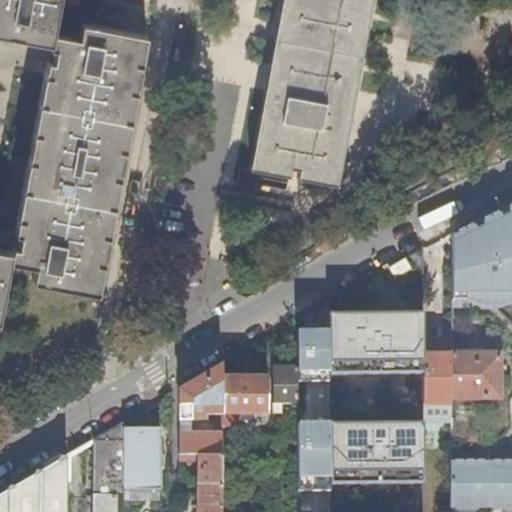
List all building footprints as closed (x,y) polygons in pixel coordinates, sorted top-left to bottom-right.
[(0,0),(0,32),(15,36),(49,42),(49,48),(54,49),(54,54),(52,61),(45,60),(43,75),(48,76),(38,133),(32,131),(28,153),(34,154),(23,211),(17,210),(13,233),(19,234),(18,240),(17,246),(10,245),(10,250),(0,248),(0,299),(6,270),(8,261),(33,265),(32,274),(31,280),(91,291),(96,263),(101,264),(107,234),(102,233),(112,177),(118,177),(123,149),(118,148),(128,91),(134,92),(139,63),(134,62),(139,33),(80,22),(78,28),(77,37),(51,32),(53,24),(57,0),(0,0)] [(286,0),(269,91),(264,90),(259,116),(264,117),(254,169),(288,176),(290,166),(298,168),(296,177),(330,184),(365,0),(286,0)] [(269,91),(286,0),(280,0),(264,90),(269,91)] [(370,0),(365,0),(330,184),(336,185),(370,0)] [(78,28),(53,24),(51,32),(77,37),(78,28)] [(134,62),(139,63),(145,34),(139,33),(134,62)] [(48,76),(43,75),(32,131),(38,133),(48,76)] [(118,148),(123,149),(134,92),(128,91),(118,148)] [(264,117),(259,116),(249,168),(254,169),(264,117)] [(28,153),(17,210),(23,211),(34,154),(28,153)] [(102,233),(107,234),(118,177),(112,177),(102,233)] [(468,290),(511,290),(511,205),(508,208),(511,214),(503,218),(500,212),(482,220),(485,227),(481,229),(480,234),(452,234),(451,296),(468,296),(468,290)] [(503,218),(511,214),(508,208),(500,212),(503,218)] [(452,234),(480,234),(481,229),(485,227),(482,220),(475,223),(452,234)] [(405,260),(388,270),(394,280),(410,270),(405,260)] [(8,261),(6,270),(32,274),(33,265),(8,261)] [(96,263),(91,291),(96,292),(101,264),(96,263)] [(422,342),(422,313),(326,315),(327,332),(327,377),(422,375),(422,342)] [(327,332),(295,332),(296,366),(296,382),(327,382),(327,377),(327,332)] [(422,426),(451,426),(451,423),(451,397),(451,352),(451,342),(422,342),(422,375),(422,423),(422,426)] [(451,397),(500,397),(500,375),(500,365),(500,353),(451,352),(451,397)] [(221,365),(178,390),(178,454),(220,455),(221,441),(220,432),(187,432),(187,419),(202,419),(202,413),(220,413),(221,377),(221,365)] [(279,403),(296,403),(296,382),(296,366),(271,367),(272,413),(279,413),(279,403)] [(266,377),(221,377),(220,413),(221,420),(249,420),(249,414),(266,414),(266,377)] [(328,425),(329,486),(422,485),(422,426),(422,423),(328,425)] [(122,429),(122,424),(94,440),(94,495),(98,495),(98,511),(121,511),(122,490),(122,429)] [(328,425),(296,426),(297,493),(329,493),(329,486),(328,425)] [(158,429),(122,429),(122,490),(160,490),(158,429)] [(220,429),(220,432),(221,441),(231,441),(231,429),(220,429)] [(254,447),(255,461),(272,461),(272,436),(254,435),(254,447)] [(287,436),(272,436),(272,461),(272,473),(281,472),(281,457),(287,457),(287,436)] [(255,461),(254,447),(245,447),(245,461),(255,461)] [(220,511),(220,461),(220,455),(178,454),(178,460),(197,461),(199,459),(198,484),(196,484),(196,511),(220,511)] [(64,511),(65,457),(8,491),(7,511),(64,511)] [(287,478),(287,457),(281,457),(281,472),(272,473),(272,479),(287,478)] [(476,459),(451,459),(450,506),(511,506),(511,459),(501,459),(501,465),(476,465),(476,459)]
